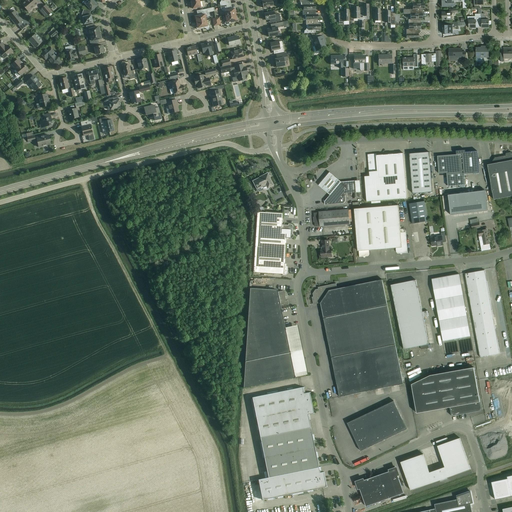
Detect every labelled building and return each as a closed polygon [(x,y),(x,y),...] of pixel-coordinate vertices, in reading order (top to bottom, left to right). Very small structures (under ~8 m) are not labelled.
[(28,12),(39,3),(36,0),(26,0),(22,4),(28,12)] [(93,0),(87,0),(84,3),(91,11),(97,6),(93,1),(93,0)] [(265,0),(262,1),(263,8),(274,6),(272,0),(265,0)] [(313,0),(310,0),(307,0),(306,0),(299,0),(300,3),(302,3),(302,5),(304,5),(304,10),(315,10),(315,5),(313,5),(312,0),(313,0)] [(478,9),(481,9),(481,5),(484,5),(484,2),(486,2),(486,0),(474,0),(474,9),(476,9),(478,9)] [(411,14),(422,14),(422,9),(424,9),(424,4),(413,4),(413,9),(411,9),(404,10),(404,14),(411,14)] [(48,16),(52,13),(46,5),(42,8),(48,16)] [(226,17),(236,15),(235,12),(236,12),(235,8),(230,9),(230,5),(221,6),(221,10),(225,12),(226,17)] [(359,8),(359,18),(363,18),(363,16),(369,16),(369,10),(369,5),(363,5),(363,8),(359,8)] [(359,8),(353,7),(353,10),(349,10),(349,21),(349,26),(352,25),(352,20),(359,20),(359,18),(359,8)] [(91,12),(85,10),(83,9),(81,17),(83,17),(84,25),(93,22),(92,17),(89,16),(91,12)] [(196,22),(206,20),(205,16),(208,12),(207,9),(198,11),(199,15),(194,16),(195,20),(196,19),(196,22)] [(385,22),(385,12),(380,12),(380,9),(375,10),(375,15),(375,20),(380,20),(380,22),(385,22)] [(458,9),(454,9),(449,10),(449,13),(442,13),(442,20),(446,20),(452,20),(451,13),(458,13),(458,9)] [(478,14),(479,23),(482,23),(482,28),(489,28),(489,20),(485,20),(484,14),(481,14),(481,9),(478,9),(478,14)] [(303,20),(317,20),(317,15),(315,15),(315,10),(304,10),(303,10),(303,20)] [(344,21),(349,21),(349,10),(344,10),(344,13),(339,13),(339,12),(339,24),(339,23),(344,23),(344,21)] [(15,11),(9,16),(16,25),(18,24),(22,30),(30,24),(28,21),(25,18),(23,20),(18,15),(15,11)] [(274,12),(269,13),(264,14),(266,20),(272,19),(273,23),(278,22),(281,21),(280,14),(275,15),(274,12)] [(385,12),(385,22),(390,22),(390,24),(395,24),(395,13),(395,14),(390,14),(390,12),(385,12)] [(409,24),(420,24),(420,19),(422,19),(422,14),(411,14),(411,19),(409,19),(409,24)] [(476,23),(479,23),(478,14),(475,14),(475,20),(468,20),(469,28),(476,28),(476,23)] [(236,15),(226,17),(226,21),(224,24),(228,26),(230,23),(233,23),(233,22),(238,21),(237,17),(236,18),(236,15)] [(206,20),(196,22),(197,25),(196,25),(197,29),(202,28),(202,29),(205,28),(208,30),(210,27),(207,25),(206,20)] [(317,20),(303,20),(306,20),(307,30),(306,30),(304,31),(304,33),(316,33),(316,30),(320,30),(320,25),(318,25),(317,20)] [(275,24),(276,28),(267,29),(269,37),(279,35),(277,28),(284,26),(283,22),(275,24)] [(442,34),(452,34),(452,30),(458,30),(458,22),(446,22),(446,23),(449,23),(449,26),(442,26),(442,34)] [(91,35),(100,33),(98,27),(93,28),(92,24),(86,26),(87,31),(90,32),(91,35)] [(420,24),(409,24),(410,30),(407,30),(407,33),(407,38),(419,38),(418,38),(418,29),(420,29),(420,24)] [(58,33),(54,28),(48,33),(52,38),(58,33)] [(100,33),(91,35),(92,39),(89,41),(91,46),(97,44),(96,40),(101,39),(100,33)] [(35,48),(43,42),(36,34),(28,40),(35,48)] [(315,46),(313,47),(315,53),(316,54),(322,52),(321,49),(326,48),(323,40),(324,39),(323,36),(319,38),(313,40),(315,46)] [(228,38),(229,43),(229,46),(233,45),(233,46),(240,44),(239,37),(232,38),(232,37),(228,38)] [(279,42),(270,43),(272,51),(275,50),(276,54),(284,52),(283,47),(282,41),(279,42)] [(212,51),(211,47),(210,42),(201,45),(203,53),(206,52),(207,56),(213,55),(212,51)] [(2,43),(0,44),(0,50),(1,52),(0,52),(0,53),(5,59),(13,52),(8,46),(6,47),(2,43)] [(77,57),(75,50),(76,50),(75,48),(73,49),(72,46),(65,47),(66,52),(68,61),(74,60),(74,57),(77,57)] [(105,51),(105,49),(104,49),(103,46),(91,49),(92,52),(95,51),(96,55),(105,52),(105,51)] [(186,48),(188,56),(197,54),(195,46),(186,48)] [(476,57),(476,62),(481,62),(481,61),(482,60),(482,59),(482,57),(488,57),(488,46),(483,46),(483,48),(476,48),(476,50),(475,50),(476,51),(476,57)] [(50,47),(45,51),(41,54),(46,60),(47,58),(53,65),(61,63),(59,58),(59,56),(56,57),(53,54),(54,52),(50,47)] [(80,56),(86,54),(85,47),(78,49),(80,56)] [(511,49),(509,50),(509,48),(503,48),(504,53),(500,53),(500,58),(500,62),(504,62),(504,59),(511,58),(511,49)] [(449,49),(449,54),(449,61),(456,61),(456,59),(462,59),(462,60),(465,60),(465,52),(462,52),(462,49),(449,49)] [(231,52),(233,59),(244,57),(242,50),(231,52)] [(177,61),(178,61),(176,51),(168,53),(171,63),(172,62),(172,66),(178,64),(177,61)] [(442,67),(441,56),(441,51),(435,51),(436,56),(432,56),(432,54),(425,54),(421,55),(421,60),(422,67),(426,67),(426,62),(436,62),(436,67),(442,67)] [(286,53),(281,54),(277,55),(277,59),(275,59),(277,68),(285,66),(284,61),(288,61),(286,53)] [(164,66),(162,59),(161,54),(153,56),(156,68),(164,66)] [(418,67),(417,59),(417,54),(413,54),(413,58),(406,58),(405,58),(401,58),(401,59),(403,59),(403,66),(414,66),(414,67),(418,67)] [(384,56),(384,55),(378,55),(379,64),(392,64),(391,55),(391,56),(384,56)] [(343,64),(343,61),(343,56),(331,56),(331,64),(338,64),(338,68),(342,68),(342,64),(343,64)] [(365,56),(354,56),(354,63),(360,63),(360,70),(362,71),(369,71),(369,64),(366,64),(365,56)] [(137,60),(139,70),(148,68),(146,58),(141,59),(140,59),(138,59),(138,60),(137,60)] [(16,70),(18,72),(15,75),(18,78),(21,76),(28,69),(23,63),(22,65),(20,63),(21,63),(18,60),(12,65),(16,69),(16,70)] [(131,71),(130,69),(129,64),(123,66),(125,76),(129,75),(130,80),(135,78),(133,71),(131,71)] [(246,68),(244,69),(242,64),(235,66),(236,69),(233,70),(235,77),(238,76),(239,81),(246,79),(245,75),(248,74),(246,68)] [(231,71),(230,65),(220,67),(222,74),(231,71)] [(110,78),(114,77),(113,75),(114,74),(113,72),(112,71),(111,67),(104,69),(106,76),(105,76),(106,83),(111,81),(110,78)] [(94,80),(99,79),(97,70),(88,73),(91,85),(95,84),(94,80)] [(85,89),(83,80),(82,75),(79,76),(79,75),(73,76),(77,91),(85,89)] [(196,85),(197,84),(198,84),(199,88),(206,87),(206,86),(211,85),(209,78),(204,79),(203,75),(196,77),(196,79),(194,79),(196,85)] [(33,76),(30,80),(27,81),(35,91),(42,85),(39,82),(38,82),(36,80),(36,79),(33,76)] [(59,80),(62,90),(69,88),(67,78),(59,80)] [(179,81),(174,82),(171,83),(174,94),(182,92),(182,91),(184,91),(183,85),(180,86),(179,81)] [(209,93),(210,97),(211,97),(214,107),(223,104),(220,90),(209,93)] [(138,91),(134,92),(130,93),(132,104),(141,102),(138,91)] [(38,96),(40,103),(37,104),(38,109),(40,110),(42,108),(49,106),(48,98),(47,94),(38,96)] [(119,100),(118,100),(117,97),(118,97),(118,96),(113,97),(110,98),(108,99),(107,100),(105,101),(104,102),(105,103),(107,103),(108,110),(110,109),(110,110),(121,107),(120,102),(119,103),(118,100),(119,100)] [(170,109),(167,110),(168,114),(171,113),(179,111),(177,104),(178,104),(177,100),(175,100),(175,97),(169,99),(170,101),(167,102),(167,103),(168,106),(169,106),(170,109)] [(154,105),(149,106),(144,108),(146,114),(147,113),(147,115),(153,114),(155,121),(161,119),(158,108),(155,108),(154,105)] [(77,108),(73,109),(68,110),(70,120),(79,118),(77,108)] [(50,114),(45,115),(43,115),(43,117),(41,118),(42,121),(40,121),(42,128),(49,126),(48,124),(50,121),(52,121),(50,114)] [(103,122),(106,133),(114,131),(111,120),(108,121),(107,117),(99,119),(100,123),(103,122)] [(88,120),(81,122),(82,127),(84,136),(88,135),(90,141),(95,140),(93,134),(92,129),(91,125),(92,125),(91,121),(89,122),(88,122),(88,120)] [(49,135),(44,136),(37,138),(38,142),(39,147),(51,144),(49,135)] [(456,155),(437,156),(439,174),(447,173),(448,186),(465,185),(464,174),(479,173),(477,151),(465,152),(465,150),(456,151),(456,155)] [(412,194),(432,192),(429,152),(409,154),(412,194)] [(511,152),(506,153),(505,154),(505,156),(495,158),(495,157),(492,161),(493,164),(487,165),(488,170),(494,200),(511,196),(511,152)] [(407,199),(404,158),(403,153),(376,156),(376,154),(368,155),(369,176),(364,177),(367,202),(407,199)] [(253,181),(255,186),(257,189),(261,187),(262,188),(263,189),(264,189),(265,189),(267,189),(268,188),(273,185),(270,178),(268,173),(260,177),(260,178),(253,181)] [(330,195),(341,182),(329,173),(319,186),(330,195)] [(356,193),(355,181),(341,182),(330,195),(324,202),(325,205),(344,203),(345,201),(345,196),(344,196),(344,194),(356,193)] [(450,215),(488,211),(485,191),(448,195),(450,215)] [(427,222),(427,217),(424,201),(409,204),(412,224),(427,222)] [(400,229),(398,205),(354,209),(357,251),(359,251),(359,257),(368,256),(369,254),(369,250),(396,248),(396,252),(398,254),(407,253),(406,232),(405,232),(404,229),(400,229)] [(318,212),(313,213),(314,217),(313,217),(314,223),(314,222),(315,227),(320,226),(320,227),(350,224),(348,209),(318,212)] [(282,225),(282,214),(266,213),(262,212),(257,212),(253,272),(282,274),(282,275),(284,275),(286,275),(288,273),(288,271),(288,269),(286,269),(286,264),(285,264),(286,238),(290,238),(291,234),(292,234),(293,226),(292,225),(291,224),(290,224),(288,224),(288,225),(282,225)] [(486,229),(478,231),(481,246),(489,244),(486,229)] [(446,242),(444,232),(441,233),(441,236),(430,237),(432,246),(438,245),(438,246),(443,245),(443,243),(446,242)] [(328,240),(327,241),(322,241),(322,248),(323,247),(323,250),(321,251),(321,258),(332,257),(331,249),(330,248),(329,248),(328,240)] [(500,354),(485,275),(484,270),(465,274),(480,357),(500,354)] [(470,337),(460,279),(459,274),(432,279),(443,341),(470,337)] [(403,384),(387,306),(382,280),(337,289),(336,284),(318,287),(318,289),(315,290),(312,294),(313,297),(312,297),(313,305),(320,303),(339,397),(403,384)] [(404,349),(428,344),(423,318),(428,316),(427,311),(422,312),(416,281),(391,285),(404,349)] [(281,309),(289,308),(287,301),(285,301),(284,297),(285,297),(284,291),(278,292),(277,290),(250,289),(243,388),(295,378),(281,309)] [(481,411),(475,373),(474,368),(430,376),(411,384),(416,413),(450,407),(451,416),(481,411)] [(315,413),(313,413),(309,393),(310,392),(304,394),(302,388),(304,387),(252,398),(260,438),(273,499),(327,487),(327,486),(325,487),(323,474),(325,474),(324,472),(320,473),(319,468),(319,467),(321,467),(319,467),(308,415),(315,413)] [(347,423),(361,451),(407,429),(394,401),(347,423)] [(437,470),(441,480),(471,469),(460,438),(437,446),(445,467),(437,470)] [(441,480),(437,470),(429,472),(423,454),(400,462),(410,491),(441,480)] [(377,476),(381,488),(385,500),(404,493),(395,469),(377,476)] [(511,495),(511,475),(507,477),(507,479),(491,482),(495,500),(511,495)] [(362,494),(381,488),(377,476),(359,482),(358,484),(362,494)] [(366,506),(385,500),(381,488),(362,494),(366,506)] [(456,497),(457,500),(400,511),(471,511),(470,504),(473,503),(470,492),(456,497)]
